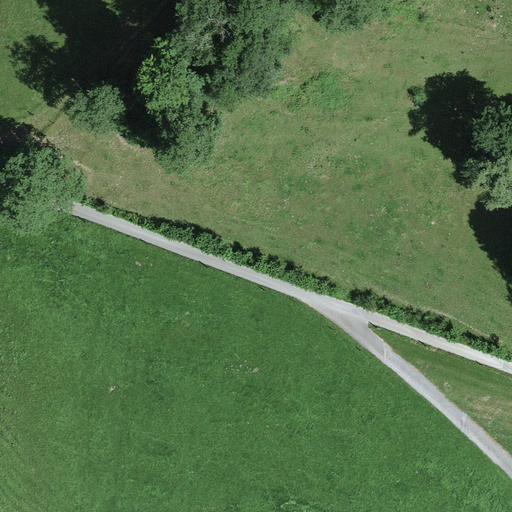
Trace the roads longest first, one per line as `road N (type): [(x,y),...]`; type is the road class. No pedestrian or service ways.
road 1 (track): [(511,368),(0,185)]
road 2 (track): [(511,468),(338,306)]
